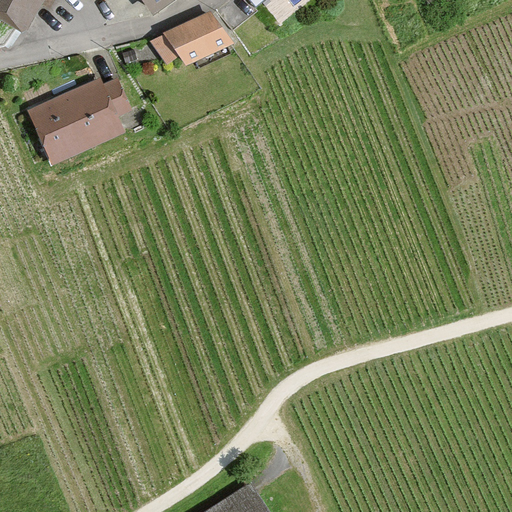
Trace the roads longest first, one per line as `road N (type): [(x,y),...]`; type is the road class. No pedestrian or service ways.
road 1 (unclassified): [(149,511),(224,459),(309,372),(511,313)]
road 2 (residential): [(205,0),(150,26),(0,58)]
